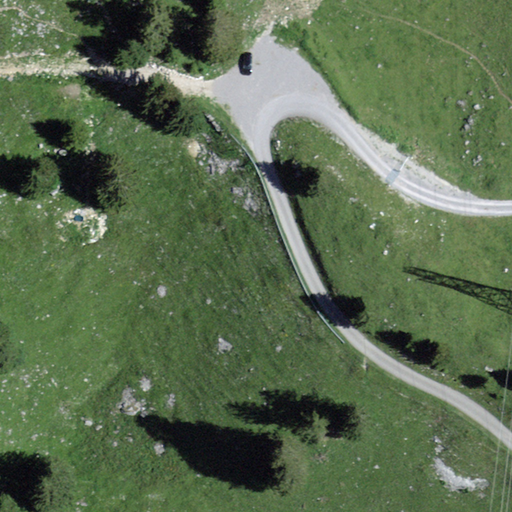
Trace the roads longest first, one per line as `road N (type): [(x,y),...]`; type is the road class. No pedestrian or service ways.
road 1 (unclassified): [(283,106),(262,125),(265,159),(332,312),(366,348),(511,441)]
road 2 (track): [(511,208),(427,198),(381,168),(326,113),(283,106)]
